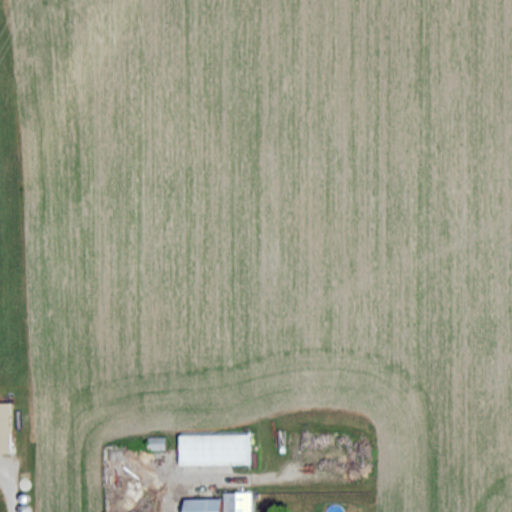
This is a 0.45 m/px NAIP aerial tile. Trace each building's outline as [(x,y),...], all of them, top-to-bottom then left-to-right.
[(0,402),(0,451),(10,452),(9,402),(0,402)] [(249,434),(181,434),(181,464),(250,464),(249,434)] [(165,449),(165,436),(148,437),(148,449),(165,449)] [(251,511),(251,491),(223,492),(223,511),(251,511)] [(222,511),(222,498),(185,499),(185,511),(222,511)]
